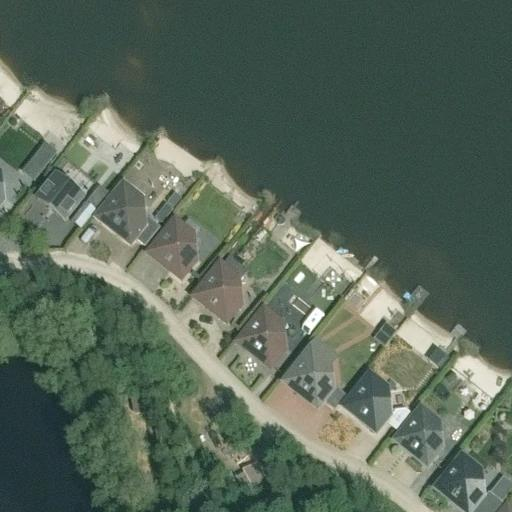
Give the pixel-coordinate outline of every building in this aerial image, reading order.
[(45,146),(33,161),(45,171),(57,155),(45,146)] [(57,176),(37,200),(65,222),(85,198),(57,176)] [(125,191),(102,219),(130,242),(139,231),(142,234),(136,241),(145,248),(161,229),(152,222),(148,226),(145,223),(143,206),(125,191)] [(23,212),(33,227),(49,217),(38,202),(23,212)] [(87,204),(72,223),(81,230),(96,212),(87,204)] [(194,241),(176,226),(153,255),(182,277),(196,259),(194,241)] [(272,243),(250,269),(267,283),(289,257),(272,243)] [(240,285),(221,270),(198,298),(227,321),(242,303),(251,301),(250,284),(240,285)] [(265,316),(242,344),(270,367),(285,348),(283,331),(265,316)] [(384,351),(397,335),(386,326),(373,342),(384,351)] [(318,406),(333,388),(331,370),(312,355),(290,384),(318,406)] [(391,413),(389,396),(370,381),(347,409),(376,432),(391,413)] [(338,394),(327,408),(336,415),(347,401),(338,394)] [(411,416),(407,413),(398,414),(388,425),(397,432),(411,416)] [(442,448),(439,430),(421,415),(398,444),(427,466),(442,448)] [(480,478),(462,463),(439,492),(464,511),(469,511),(483,496),(480,478)] [(489,500),(485,505),(483,503),(482,504),(485,506),(479,511),(498,511),(501,509),(489,500)]
